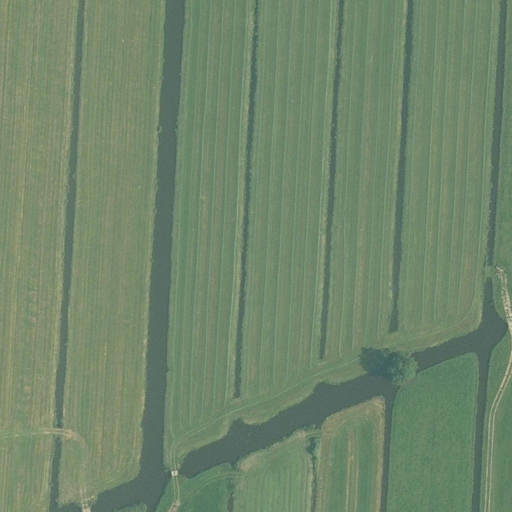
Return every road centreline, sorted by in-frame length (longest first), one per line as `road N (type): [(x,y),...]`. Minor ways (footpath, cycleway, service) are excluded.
road 1 (track): [(169,511),(177,437),(443,325)]
road 2 (track): [(86,511),(79,443),(62,432),(0,434)]
road 3 (track): [(487,511),(492,420),(511,367)]
road 4 (track): [(511,289),(505,294),(502,275),(469,273),(465,296),(443,325)]
